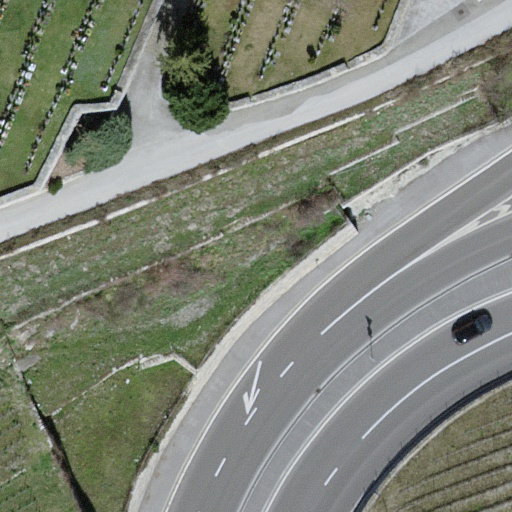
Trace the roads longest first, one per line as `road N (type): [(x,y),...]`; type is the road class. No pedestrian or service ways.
road 1 (secondary): [(316,473),(383,389),(441,346),(511,312)]
road 2 (tertiary): [(511,172),(376,271),(319,332)]
road 3 (secondary): [(316,473),(472,369),(511,353)]
road 4 (secondary): [(511,241),(319,332)]
road 5 (secondary): [(319,332),(277,386),(214,511)]
